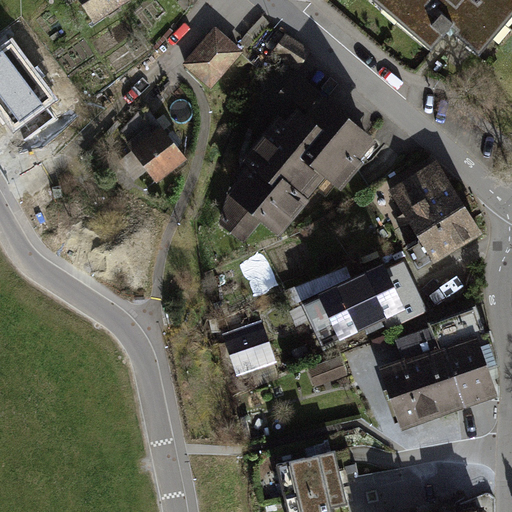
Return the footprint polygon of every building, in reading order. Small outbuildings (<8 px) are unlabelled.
[(79,0),(94,22),(126,0),(79,0)] [(511,0),(365,0),(429,52),(451,25),(481,50),(511,12),(511,0)] [(217,38),(189,68),(211,88),(239,58),(217,38)] [(288,38),(276,55),(302,73),(313,56),(288,38)] [(302,97),(216,208),(276,254),(361,142),(302,97)] [(162,132),(136,149),(156,177),(181,160),(162,132)] [(437,167),(381,194),(415,263),(471,236),(437,167)] [(396,261),(314,295),(332,338),(414,304),(396,261)] [(276,362),(263,320),(225,332),(238,374),(276,362)] [(469,338),(375,370),(396,432),(490,401),(469,338)] [(337,450),(277,463),(287,511),(335,511),(335,506),(348,503),(337,450)]
